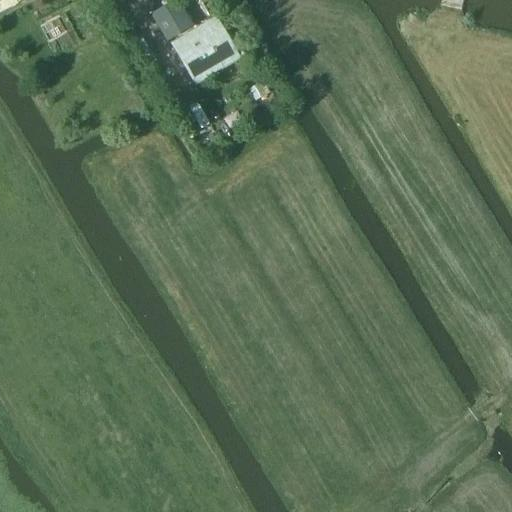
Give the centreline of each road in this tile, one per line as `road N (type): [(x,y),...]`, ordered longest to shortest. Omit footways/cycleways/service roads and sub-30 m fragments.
road 1 (track): [(510,388),(357,511)]
road 2 (track): [(74,511),(0,391)]
road 3 (track): [(511,114),(451,9)]
